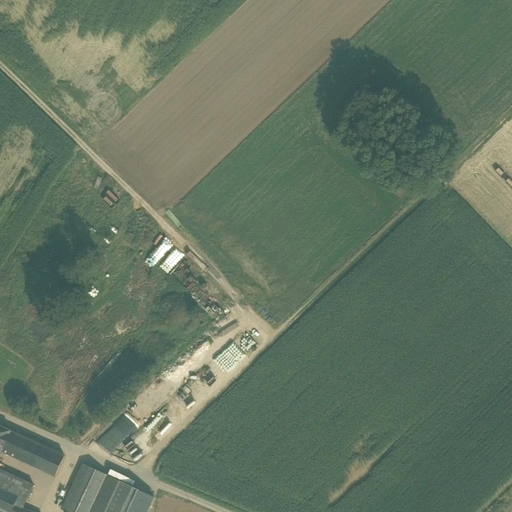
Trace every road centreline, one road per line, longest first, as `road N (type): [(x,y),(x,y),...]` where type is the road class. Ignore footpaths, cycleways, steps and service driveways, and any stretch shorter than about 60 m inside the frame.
road 1 (track): [(134,470),(511,109)]
road 2 (unclassified): [(228,511),(0,410)]
